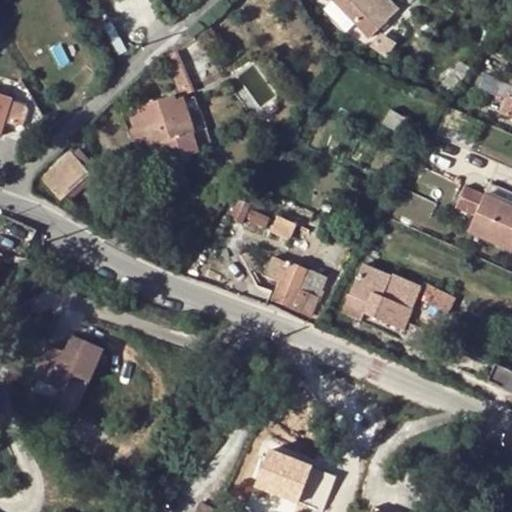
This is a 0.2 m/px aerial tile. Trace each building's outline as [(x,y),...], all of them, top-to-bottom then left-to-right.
[(336,0),(371,36),(388,20),(387,19),(397,9),(388,0),(336,0)] [(186,48),(178,52),(191,82),(200,78),(186,48)] [(191,82),(178,52),(164,57),(177,88),(191,82)] [(469,67),(466,64),(460,59),(441,86),(451,93),(469,67)] [(511,86),(485,74),(479,87),(493,94),(488,107),(511,118),(511,86)] [(0,135),(1,136),(6,122),(18,126),(25,104),(13,100),(14,98),(0,93),(0,135)] [(181,93),(130,109),(135,126),(132,128),(138,148),(149,145),(155,165),(199,150),(198,148),(211,144),(196,95),(183,99),(181,93)] [(394,108),(385,123),(404,135),(413,120),(394,108)] [(71,152),(43,178),(61,199),(63,196),(85,175),(89,171),(71,152)] [(85,175),(63,196),(69,202),(92,182),(85,175)] [(511,250),(511,193),(490,184),(486,195),(465,185),(456,207),(475,216),(469,232),(511,250)] [(252,204),(239,198),(230,219),(243,224),(252,204)] [(289,240),(297,223),(276,213),(268,230),(289,240)] [(289,261),(274,299),(313,315),(328,278),(289,261)] [(421,342),(425,331),(407,323),(420,293),(422,289),(363,263),(342,311),(362,320),(365,313),(404,330),(402,334),(421,342)] [(447,315),(454,298),(424,284),(422,289),(420,293),(431,298),(428,306),(447,315)] [(495,317),(482,312),(477,323),(490,329),(495,317)] [(44,355),(30,387),(61,401),(76,368),(81,367),(94,372),(109,341),(77,326),(63,359),(57,361),(44,355)] [(511,371),(496,364),(489,380),(511,390),(511,371)] [(300,501),(312,465),(268,450),(256,486),(300,501)]
